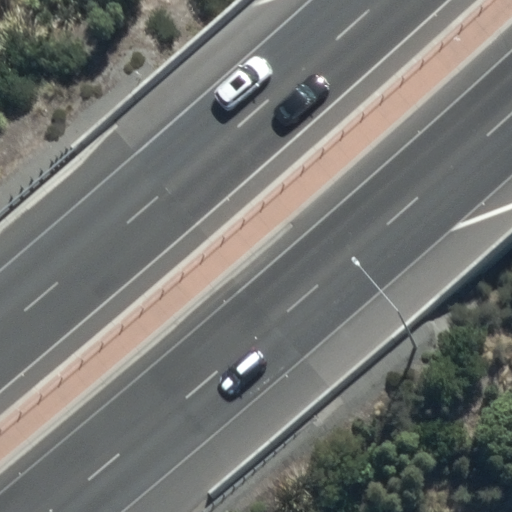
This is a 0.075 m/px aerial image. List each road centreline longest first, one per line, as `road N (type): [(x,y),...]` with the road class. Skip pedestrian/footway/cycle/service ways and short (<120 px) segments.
road 1 (motorway): [(511,115),(50,511)]
road 2 (motorway): [(0,329),(380,0)]
